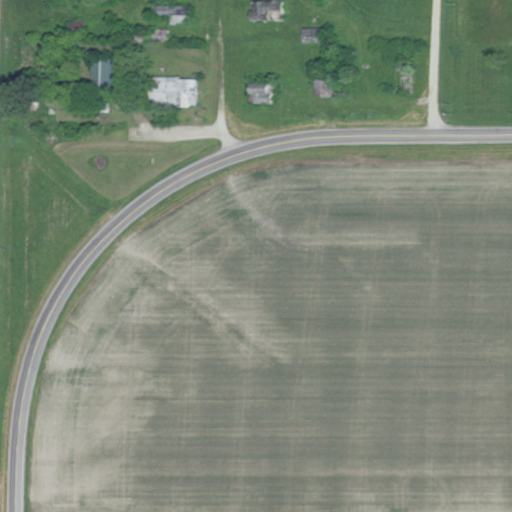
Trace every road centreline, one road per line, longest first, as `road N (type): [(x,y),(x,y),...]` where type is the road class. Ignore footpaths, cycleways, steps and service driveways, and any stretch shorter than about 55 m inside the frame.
road 1 (tertiary): [(15,511),(19,414),(33,354),(82,262),(143,203),(189,173),(271,146),(511,137)]
road 2 (residential): [(232,156),(223,131),(218,0)]
road 3 (residential): [(435,138),(437,0)]
